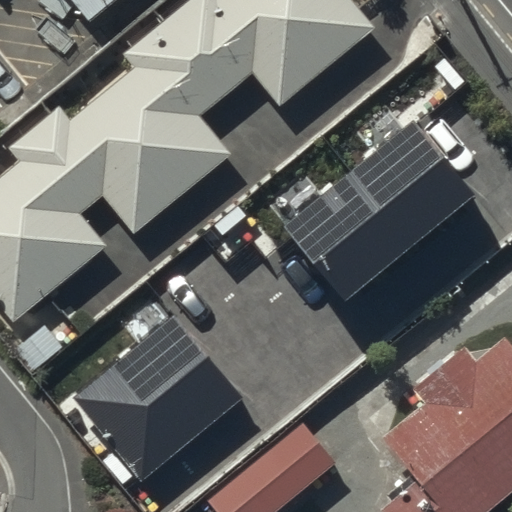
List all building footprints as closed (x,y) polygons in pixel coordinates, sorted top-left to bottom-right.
[(370,30),(346,0),(206,0),(0,159),(0,311),(11,326),(110,250),(84,217),(105,200),(131,234),(231,157),(195,111),(250,69),(276,102),(370,30)] [(73,0),(90,21),(115,0),(73,0)] [(404,219),(370,176),(341,202),(328,186),(282,226),(293,239),(251,277),(295,327),(233,381),(228,374),(207,392),(226,414),(244,399),(267,425),(458,273),(411,213),(404,219)] [(154,285),(76,347),(131,415),(209,352),(154,285)] [(385,511),(479,511),(511,484),(511,339),(506,332),(477,356),(464,341),(412,385),(424,399),(382,435),(413,471),(386,494),(391,501),(382,508),(385,511)] [(268,511),(333,459),(300,419),(205,496),(218,511),(268,511)]
